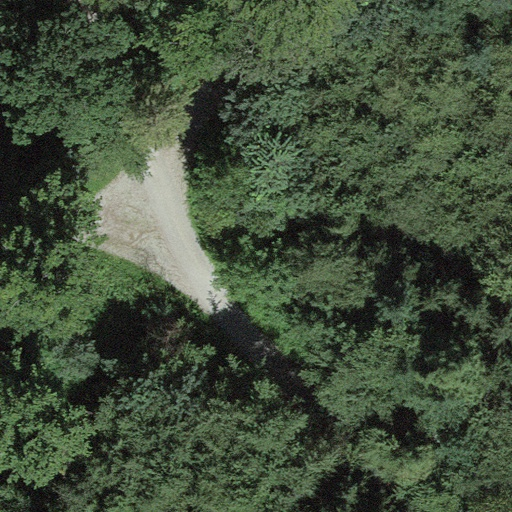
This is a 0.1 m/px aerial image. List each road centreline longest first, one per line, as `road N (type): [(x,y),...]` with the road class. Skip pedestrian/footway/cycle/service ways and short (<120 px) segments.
road 1 (track): [(447,511),(139,233),(149,148),(268,0)]
road 2 (track): [(149,148),(103,0)]
road 3 (track): [(139,233),(0,201)]
